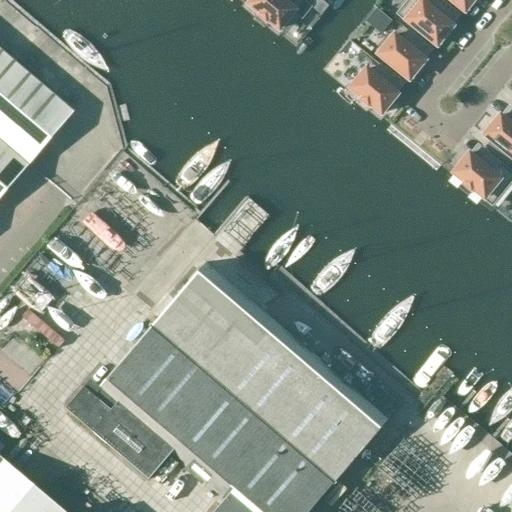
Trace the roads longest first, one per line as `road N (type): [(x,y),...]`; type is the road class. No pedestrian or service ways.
road 1 (residential): [(500,0),(420,104),(453,136),(511,55)]
road 2 (unclassified): [(0,275),(92,167)]
